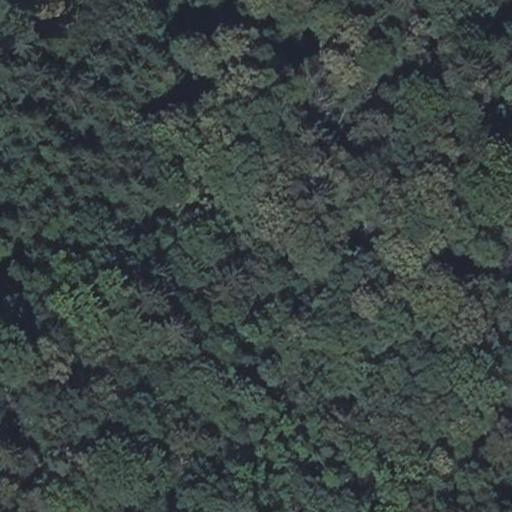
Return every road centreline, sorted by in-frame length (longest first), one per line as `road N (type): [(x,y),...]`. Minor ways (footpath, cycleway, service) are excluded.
road 1 (track): [(0,106),(137,152),(263,227),(388,360),(487,511)]
road 2 (track): [(511,171),(419,16)]
